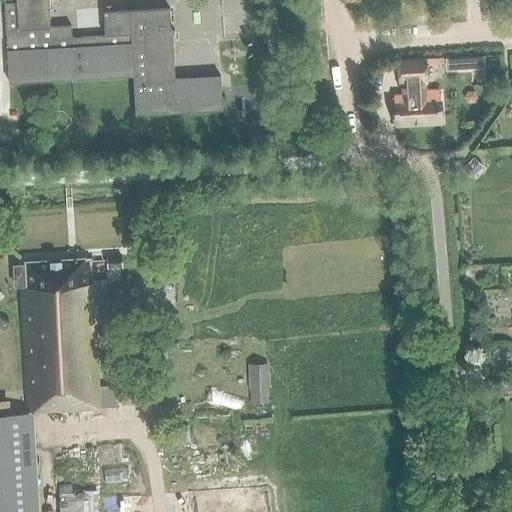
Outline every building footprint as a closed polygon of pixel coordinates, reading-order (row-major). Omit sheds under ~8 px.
[(222,110),(220,76),(173,79),(169,8),(103,12),(104,36),(71,38),(71,26),(50,27),(48,0),(16,0),(17,2),(5,3),(9,83),(134,75),(135,115),(222,110)] [(440,122),(438,90),(424,91),(423,82),(425,81),(424,60),(398,61),(400,84),(402,84),(402,89),(405,89),(405,95),(393,95),(396,125),(440,122)] [(474,91),(467,91),(464,97),(467,103),(474,103),(477,97),(474,91)] [(462,169),(472,178),(482,166),(473,158),(462,169)] [(111,405),(110,385),(95,386),(89,258),(24,261),(25,286),(20,287),(26,409),(111,405)] [(119,277),(118,258),(104,258),(105,277),(119,277)] [(248,364),(249,391),(269,391),(268,364),(248,364)] [(205,401),(236,410),(241,395),(210,386),(205,401)] [(0,401),(0,418),(9,418),(8,401),(0,401)] [(0,511),(34,511),(28,416),(9,418),(0,418),(0,511)] [(190,445),(188,426),(167,428),(169,447),(190,445)] [(62,511),(90,511),(100,511),(99,483),(62,484),(62,511)] [(230,511),(225,500),(203,510),(203,511),(230,511)]
